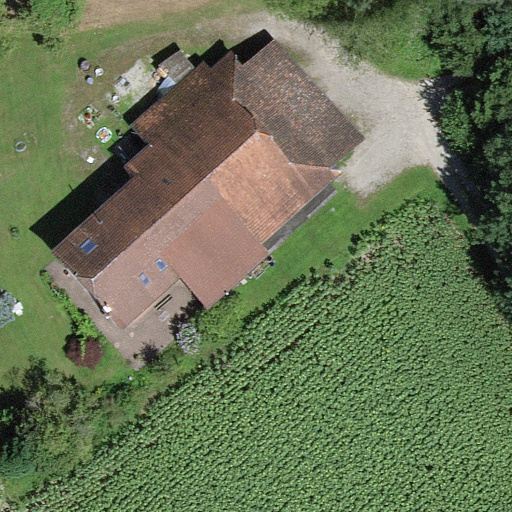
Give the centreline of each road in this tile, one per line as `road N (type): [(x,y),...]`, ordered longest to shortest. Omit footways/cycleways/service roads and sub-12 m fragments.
road 1 (track): [(396,101),(448,172),(511,288)]
road 2 (track): [(396,101),(325,31),(306,0)]
road 3 (track): [(396,101),(511,69)]
